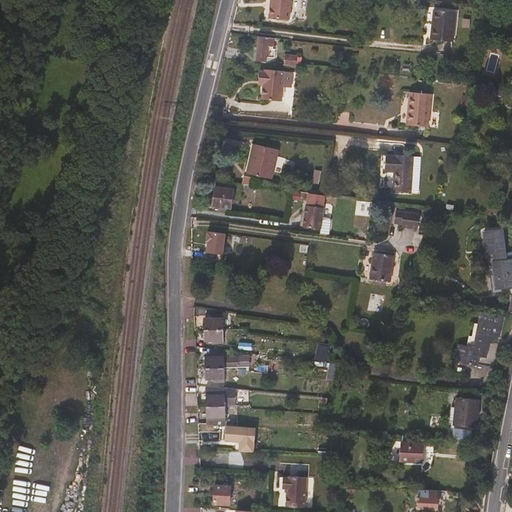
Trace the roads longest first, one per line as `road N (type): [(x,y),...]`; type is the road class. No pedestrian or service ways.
road 1 (residential): [(231,0),(176,240),(169,511)]
road 2 (unknown): [(199,118),(403,128)]
road 3 (unknown): [(224,26),(421,47)]
